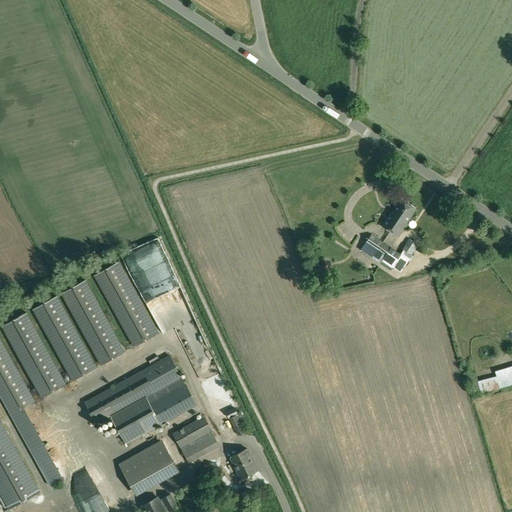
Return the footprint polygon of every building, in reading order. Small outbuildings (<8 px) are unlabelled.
[(400,199),(383,225),(392,231),(410,205),(400,199)] [(410,205),(392,231),(399,236),(416,209),(410,205)] [(362,247),(360,251),(363,253),(371,258),(373,254),(375,256),(384,242),(371,234),(362,247)] [(384,242),(375,256),(393,268),(393,267),(401,272),(413,255),(412,255),(419,244),(409,238),(402,249),(404,250),(401,254),(384,242)] [(135,258),(140,269),(150,265),(149,261),(154,259),(151,252),(135,258)] [(119,261),(95,274),(134,346),(158,333),(119,261)] [(324,262),(320,268),(326,272),(330,266),(324,262)] [(125,351),(86,279),(80,282),(62,292),(101,364),(125,351)] [(33,308),(72,380),(96,367),(57,295),(33,308)] [(66,384),(27,311),(3,324),(42,397),(66,384)] [(35,401),(0,336),(0,396),(10,415),(35,401)] [(197,356),(205,376),(220,370),(213,350),(197,356)] [(197,404),(179,372),(170,354),(83,402),(95,424),(109,416),(125,445),(197,404)] [(473,372),(467,374),(471,395),(481,393),(490,391),(509,385),(511,384),(511,367),(505,369),(495,372),(496,377),(478,381),(476,372),(473,372)] [(224,421),(230,418),(236,414),(239,413),(236,406),(220,413),(224,421)] [(236,414),(230,418),(239,436),(245,432),(236,414)] [(181,448),(212,431),(203,416),(173,433),(181,448)] [(40,492),(0,420),(0,492),(9,509),(40,492)] [(212,431),(181,448),(189,461),(219,445),(212,431)] [(118,464),(136,497),(179,472),(161,440),(118,464)] [(247,449),(231,457),(242,479),(258,471),(247,449)] [(107,493),(114,488),(110,480),(114,478),(102,459),(91,466),(107,493)] [(178,490),(198,479),(193,469),(173,481),(178,490)] [(165,511),(168,510),(169,511),(176,506),(172,499),(170,494),(162,499),(167,507),(163,509),(157,497),(142,505),(145,511),(165,511)] [(201,505),(206,511),(211,511),(214,510),(208,500),(201,505)]
